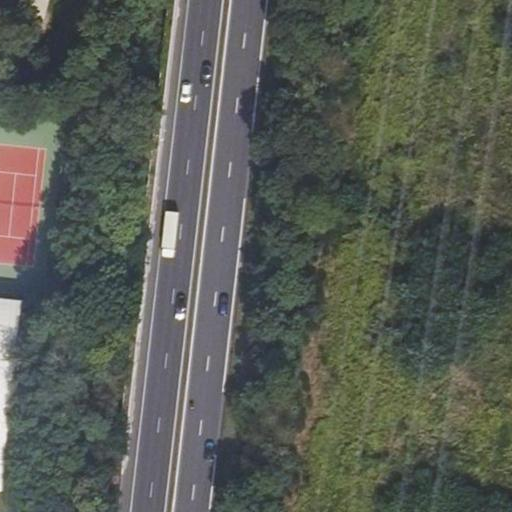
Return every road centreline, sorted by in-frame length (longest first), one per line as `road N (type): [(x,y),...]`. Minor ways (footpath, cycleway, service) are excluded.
road 1 (trunk): [(202,0),(140,511)]
road 2 (trunk): [(184,511),(245,0)]
